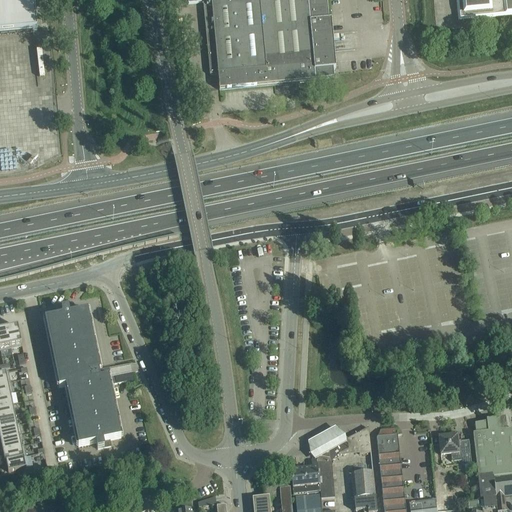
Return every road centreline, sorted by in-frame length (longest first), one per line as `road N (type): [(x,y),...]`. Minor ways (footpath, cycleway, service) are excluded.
road 1 (motorway): [(0,255),(511,151)]
road 2 (motorway): [(511,126),(0,230)]
road 3 (tertiary): [(234,457),(215,320),(149,0)]
road 4 (tertiary): [(106,266),(180,438),(209,458)]
road 5 (secondary): [(295,228),(511,188)]
road 6 (secondary): [(88,185),(296,134)]
road 7 (tertiary): [(285,424),(295,228)]
road 8 (secondary): [(106,266),(228,235),(295,228)]
road 9 (tertiary): [(67,0),(88,185)]
road 10 (residential): [(0,321),(24,321),(55,468)]
road 11 (residential): [(370,417),(440,416),(511,396)]
